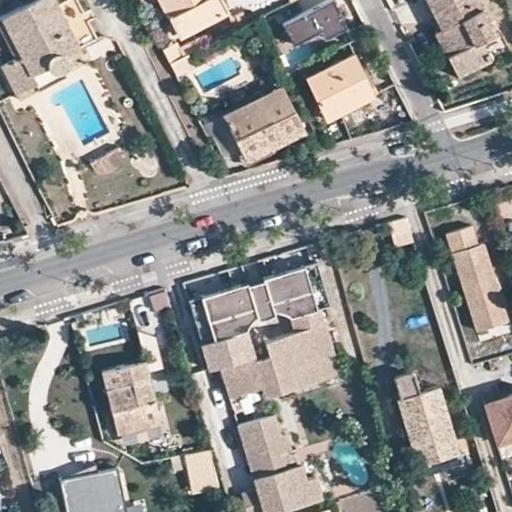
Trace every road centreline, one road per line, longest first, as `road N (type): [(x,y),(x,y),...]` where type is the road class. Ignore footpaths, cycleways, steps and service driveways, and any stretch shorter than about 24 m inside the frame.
road 1 (tertiary): [(0,286),(447,155)]
road 2 (unknown): [(119,0),(214,190)]
road 3 (residential): [(368,0),(447,155)]
road 4 (track): [(57,268),(0,145)]
